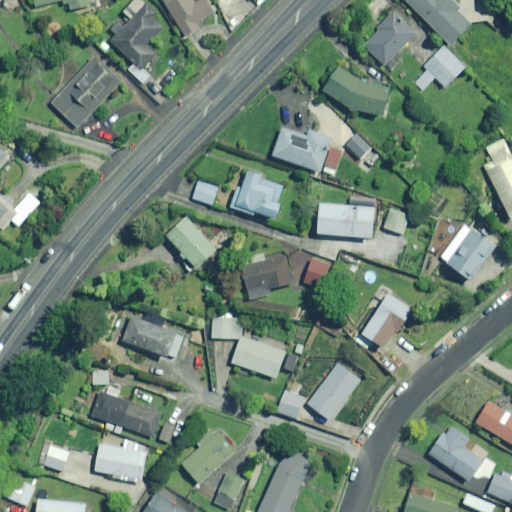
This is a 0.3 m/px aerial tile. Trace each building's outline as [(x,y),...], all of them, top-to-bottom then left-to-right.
[(88,0),(33,0),(35,7),(59,2),(71,7),(72,10),(90,6),(88,0)] [(147,6),(141,0),(135,0),(124,12),(133,21),(113,42),(136,64),(130,70),(144,84),(151,76),(143,69),(157,54),(148,45),(165,27),(145,8),(147,6)] [(160,0),(163,5),(166,4),(177,22),(173,25),(180,35),(183,33),(186,37),(200,29),(197,24),(215,13),(207,0),(160,0)] [(390,7),(382,0),(372,0),(364,11),(376,22),(390,7)] [(407,0),(451,45),(472,25),(457,10),(460,7),(453,0),(407,0)] [(417,35),(394,12),(378,29),(380,31),(364,46),(385,67),(417,35)] [(466,68),(445,47),(425,66),(428,70),(415,82),(423,90),(436,78),(446,88),(466,68)] [(121,82),(95,57),(51,104),(78,128),(121,82)] [(363,83),(340,67),(325,90),(352,112),(383,117),(389,92),(363,83)] [(274,157),(335,177),(343,153),(329,148),(332,138),(304,129),(303,132),(284,126),(274,157)] [(371,148),(358,136),(347,146),(361,159),(371,148)] [(511,219),(511,156),(504,142),(488,150),(494,163),(485,168),(511,220),(511,219)] [(0,168),(10,158),(0,148),(0,230),(1,232),(18,214),(0,196),(0,168)] [(364,160),(372,168),(382,158),(373,150),(364,160)] [(264,176),(250,172),(244,188),(239,187),(232,208),(255,216),(256,212),(277,219),(282,205),(278,204),(284,187),(263,180),(264,176)] [(220,189),(200,182),(194,199),(213,206),(220,189)] [(375,209),(321,204),(318,234),(373,239),(375,209)] [(411,214),(393,207),(385,228),(404,234),(411,214)] [(218,251),(187,218),(167,236),(198,269),(218,251)] [(434,223),(418,219),(411,246),(427,250),(434,223)] [(497,249),(473,231),(448,264),(472,282),(497,249)] [(271,257),(266,258),(265,254),(246,258),(247,266),(244,267),(250,300),(271,296),(270,289),(292,285),(286,254),(271,257)] [(331,266),(313,259),(304,281),(322,288),(331,266)] [(413,310),(380,289),(370,305),(378,310),(363,335),(385,349),(397,330),(399,332),(413,310)] [(184,337),(132,318),(124,342),(175,360),(184,337)] [(240,340),(231,362),(278,379),(291,345),(246,330),(245,319),(212,318),(211,338),(240,340)] [(361,381),(338,364),(308,405),(331,421),(361,381)] [(109,371),(94,370),(93,384),(107,386),(109,371)] [(305,399),(285,392),(278,412),(297,420),(305,399)] [(162,415),(101,394),(93,418),(155,439),(162,415)] [(511,414),(489,401),(476,422),(511,444),(511,414)] [(235,453),(213,429),(197,444),(201,449),(183,465),(200,485),(235,453)] [(464,437),(459,444),(444,434),(430,455),(470,482),(489,454),(464,437)] [(112,480),(148,487),(150,477),(143,476),(147,453),(138,452),(139,444),(125,441),(124,449),(101,444),(95,472),(113,475),(112,480)] [(70,452),(50,446),(47,455),(41,453),(38,463),(63,472),(70,452)] [(315,469),(295,451),(282,463),(259,511),(289,511),(303,482),(315,469)] [(249,480),(229,473),(222,493),(241,501),(249,480)] [(35,488),(12,478),(4,496),(27,506),(35,488)] [(511,487),(495,480),(489,493),(511,503),(511,487)] [(494,511),(497,506),(469,494),(464,504),(482,511),(494,511)] [(457,511),(458,509),(413,495),(407,511),(457,511)] [(183,511),(158,496),(147,511),(183,511)] [(85,511),(86,505),(37,500),(35,511),(85,511)]
